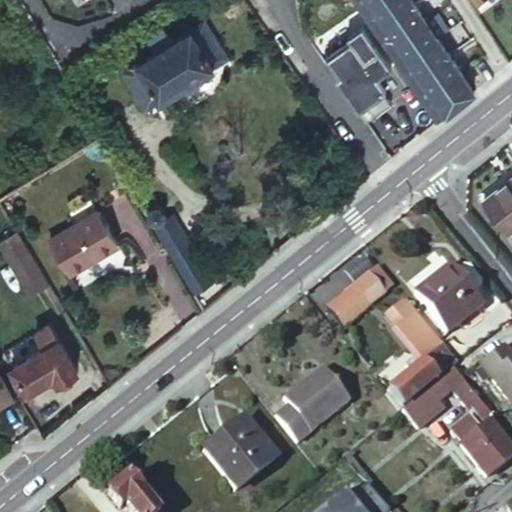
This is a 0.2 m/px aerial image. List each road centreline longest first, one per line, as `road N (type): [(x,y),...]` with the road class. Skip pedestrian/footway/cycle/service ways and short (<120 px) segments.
road 1 (secondary): [(396,187),(0,507)]
road 2 (residential): [(396,187),(265,0)]
road 3 (residential): [(420,167),(511,288)]
